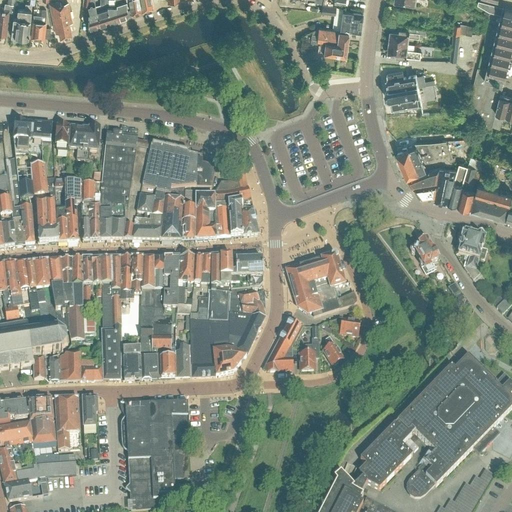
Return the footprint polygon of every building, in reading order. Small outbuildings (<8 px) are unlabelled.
[(13,17),(11,35),(28,36),(31,4),(34,5),(34,0),(29,0),(29,4),(25,3),(24,9),(17,8),(16,17),(13,17)] [(93,0),(82,0),(82,4),(87,5),(90,14),(88,14),(88,28),(98,25),(97,10),(96,11),(95,7),(95,5),(93,1),(93,0)] [(95,6),(95,5),(95,7),(96,11),(97,10),(98,25),(108,22),(107,7),(105,8),(104,5),(104,0),(99,0),(99,4),(95,6)] [(104,0),(104,5),(105,8),(107,7),(108,22),(117,19),(116,4),(114,5),(113,3),(113,0),(104,0)] [(113,0),(113,3),(114,5),(116,4),(117,19),(127,16),(127,1),(126,0),(113,0)] [(126,0),(127,1),(128,1),(129,4),(131,14),(142,11),(139,0),(126,0)] [(152,7),(150,0),(139,0),(142,11),(152,7)] [(503,7),(479,0),(477,5),(489,12),(500,14),(501,15),(502,10),(503,7)] [(60,39),(71,35),(68,23),(71,21),(72,21),(68,3),(59,5),(58,2),(50,4),(56,33),(59,33),(60,39)] [(336,6),(322,4),(321,13),(335,14),(336,6)] [(0,6),(0,33),(6,34),(8,14),(13,15),(13,8),(0,6)] [(44,23),(45,12),(45,9),(42,9),(41,15),(34,15),(31,37),(43,38),(45,23),(44,23)] [(342,10),(340,30),(340,31),(348,32),(360,34),(363,13),(342,10)] [(511,12),(504,11),(489,70),(478,67),(467,115),(484,120),(482,127),(491,130),(496,112),(501,114),(500,116),(505,118),(505,115),(511,116),(511,98),(500,96),(503,83),(500,82),(500,78),(504,79),(505,76),(508,66),(510,66),(511,61),(509,60),(511,49),(511,12)] [(459,35),(459,34),(466,34),(472,35),(474,25),(467,24),(461,23),(460,25),(454,24),(453,34),(459,35)] [(312,30),(311,33),(310,42),(318,43),(317,52),(345,56),(348,32),(340,31),(340,30),(318,27),(312,30)] [(391,31),(390,42),(407,44),(407,37),(419,38),(419,33),(408,32),(408,30),(398,29),(398,32),(391,31)] [(451,48),(458,48),(459,36),(453,35),(451,48)] [(421,52),(413,52),(414,44),(407,44),(390,42),(389,52),(395,53),(395,57),(405,58),(406,56),(420,57),(421,52)] [(434,79),(425,81),(424,74),(417,76),(416,74),(404,76),(403,71),(387,74),(388,79),(386,80),(388,89),(385,92),(386,98),(390,100),(392,109),(422,103),(419,87),(435,84),(434,79)] [(214,93),(205,91),(203,96),(215,100),(216,98),(216,96),(215,94),(214,93)] [(42,167),(41,144),(50,145),(51,128),(34,127),(31,127),(31,126),(24,126),(24,125),(22,125),(16,125),(14,124),(13,141),(15,159),(15,163),(16,168),(30,167),(42,167)] [(57,129),(56,129),(54,148),(57,149),(56,153),(66,154),(66,150),(67,150),(69,131),(68,131),(68,130),(57,129)] [(76,163),(82,163),(83,148),(84,130),(71,129),(70,143),(69,142),(68,152),(77,152),(76,163)] [(99,132),(84,130),(83,148),(82,163),(88,164),(89,153),(98,154),(99,143),(98,143),(99,132)] [(135,153),(135,152),(137,144),(137,139),(106,136),(101,187),(99,206),(98,243),(122,243),(124,228),(125,223),(135,153)] [(398,153),(402,164),(407,178),(414,186),(417,184),(439,181),(440,165),(454,166),(451,158),(452,157),(446,141),(417,143),(417,145),(403,150),(404,151),(398,153)] [(131,243),(160,244),(173,244),(177,203),(164,202),(164,198),(169,199),(184,194),(184,191),(195,190),(196,190),(210,191),(215,169),(201,166),(201,165),(197,164),(197,160),(189,158),(189,155),(152,147),(149,146),(137,144),(135,152),(135,153),(125,223),(124,228),(122,243),(131,243)] [(15,163),(9,164),(5,165),(7,179),(9,188),(10,202),(11,207),(15,250),(26,248),(19,201),(16,168),(15,163)] [(447,201),(457,203),(468,165),(459,163),(454,181),(453,181),(447,201)] [(303,175),(312,172),(310,165),(301,168),(303,175)] [(437,195),(436,199),(447,201),(453,181),(457,168),(440,165),(439,181),(437,195)] [(483,169),(468,165),(457,203),(471,208),(477,190),(478,184),(479,181),(482,172),(483,169)] [(42,168),(42,167),(30,167),(33,196),(46,196),(47,196),(46,182),(44,167),(42,168)] [(471,208),(488,212),(495,188),(492,187),(493,183),(488,182),(490,174),(482,172),(479,181),(478,184),(477,190),(471,208)] [(247,190),(243,175),(236,178),(237,182),(239,192),(247,190)] [(75,208),(81,207),(81,187),(75,186),(75,176),(67,176),(67,185),(66,185),(66,191),(66,193),(58,193),(58,194),(64,194),(64,209),(60,209),(60,214),(60,225),(66,225),(68,245),(78,245),(75,208)] [(60,182),(54,182),(55,191),(66,191),(66,185),(66,178),(60,178),(60,182)] [(7,179),(0,179),(0,251),(15,250),(11,207),(10,202),(9,188),(7,179)] [(54,181),(49,182),(48,182),(51,205),(56,205),(58,246),(68,245),(66,225),(60,225),(60,214),(60,209),(59,204),(56,204),(55,194),(58,194),(58,193),(66,193),(66,191),(55,191),(54,182),(54,181)] [(414,186),(423,197),(437,195),(439,181),(417,184),(414,186)] [(48,247),(58,246),(56,205),(51,205),(48,182),(46,182),(47,196),(46,196),(46,203),(46,205),(48,247)] [(214,195),(214,198),(214,205),(220,205),(226,204),(230,240),(241,239),(240,220),(242,220),(242,217),(240,217),(239,213),(241,213),(253,212),(247,190),(239,192),(237,182),(221,184),(214,194),(214,195)] [(81,207),(81,214),(86,210),(88,210),(87,204),(95,205),(95,187),(93,186),(81,186),(81,187),(81,207)] [(101,187),(98,187),(95,187),(95,205),(87,204),(88,210),(89,224),(89,244),(98,243),(99,206),(101,187)] [(511,193),(495,188),(488,212),(506,218),(510,206),(511,206),(511,193)] [(181,244),(187,244),(195,243),(195,206),(193,206),(193,195),(184,194),(183,204),(181,225),(182,227),(181,244)] [(33,200),(34,200),(34,208),(37,208),(38,248),(48,247),(46,205),(46,203),(46,196),(33,196),(33,200)] [(214,198),(195,199),(195,206),(195,243),(216,242),(218,242),(215,215),(214,205),(214,198)] [(19,201),(26,248),(34,248),(29,201),(29,200),(28,200),(19,201)] [(173,244),(176,244),(181,244),(182,227),(181,225),(183,204),(183,203),(182,203),(179,203),(177,203),(173,244)] [(224,241),(230,240),(226,204),(220,205),(220,210),(221,210),(221,212),(221,215),(222,215),(224,241)] [(220,205),(214,205),(215,215),(218,242),(224,241),(222,215),(221,215),(221,212),(221,210),(220,210),(220,205)] [(258,238),(253,212),(241,213),(239,213),(240,217),(242,217),(242,220),(240,220),(241,239),(258,238)] [(464,271),(472,283),(478,289),(484,283),(481,279),(479,277),(480,277),(475,271),(478,262),(483,264),(486,254),(481,253),(484,241),(464,234),(463,236),(461,236),(457,249),(459,250),(457,256),(464,258),(463,262),(465,262),(463,270),(464,271)] [(410,251),(409,253),(411,256),(416,257),(423,269),(419,271),(423,278),(427,275),(427,276),(433,272),(430,267),(438,262),(432,252),(431,252),(426,244),(424,243),(419,246),(418,248),(419,249),(417,250),(413,249),(410,251)] [(313,320),(327,316),(353,308),(356,305),(356,301),(353,295),(337,302),(334,290),(344,287),(337,263),(337,259),(335,257),(333,257),(330,259),(320,262),(321,263),(286,273),(297,310),(308,316),(311,314),(313,320)] [(230,287),(230,280),(231,264),(231,259),(211,260),(211,289),(210,289),(210,294),(208,293),(209,319),(209,322),(209,324),(228,325),(229,316),(230,294),(229,294),(229,292),(229,287),(230,287)] [(185,333),(190,333),(191,333),(192,319),(192,311),(187,311),(188,302),(187,302),(187,294),(188,294),(187,260),(179,261),(177,318),(186,318),(185,333)] [(202,260),(194,260),(194,286),(193,296),(192,310),(192,311),(192,319),(200,320),(199,297),(200,290),(200,287),(202,260)] [(208,288),(209,279),(209,260),(202,260),(200,287),(200,290),(199,297),(200,320),(209,322),(209,319),(208,293),(208,288)] [(102,384),(109,384),(108,359),(111,359),(111,360),(121,360),(121,340),(121,336),(120,328),(120,294),(119,262),(119,261),(98,262),(99,287),(99,292),(100,293),(101,313),(101,315),(101,333),(102,369),(102,384)] [(141,261),(141,262),(141,292),(153,293),(153,289),(152,261),(141,261)] [(163,261),(152,261),(153,289),(153,293),(152,310),(163,311),(163,289),(163,261)] [(163,311),(176,311),(176,318),(177,318),(179,261),(163,261),(163,289),(163,311)] [(262,261),(246,262),(247,280),(246,280),(247,287),(249,289),(248,289),(249,291),(258,290),(263,286),(262,261)] [(82,310),(80,262),(71,263),(72,293),(73,311),(66,311),(67,317),(68,334),(69,334),(70,342),(83,341),(82,310)] [(82,287),(93,287),(99,287),(98,262),(80,262),(82,310),(91,310),(90,291),(82,292),(82,287)] [(129,323),(130,312),(130,304),(133,304),(134,298),(134,297),(133,294),(132,294),(132,292),(130,292),(131,286),(131,281),(129,281),(130,262),(119,262),(120,294),(120,328),(121,336),(121,340),(129,340),(129,323)] [(141,262),(130,262),(129,281),(131,281),(136,281),(136,286),(131,286),(130,292),(132,292),(132,294),(133,294),(134,297),(134,298),(141,298),(141,292),(141,262)] [(238,287),(230,287),(229,287),(229,292),(249,291),(248,289),(249,289),(247,287),(246,280),(247,280),(246,262),(235,262),(235,264),(231,264),(230,280),(232,280),(232,281),(236,280),(238,280),(238,287)] [(71,263),(59,264),(63,306),(65,332),(68,334),(67,317),(66,311),(73,311),(72,293),(71,263)] [(59,264),(46,265),(50,292),(54,311),(56,327),(58,327),(65,332),(63,306),(59,264)] [(46,265),(32,266),(35,292),(36,298),(38,308),(39,314),(41,330),(56,327),(54,311),(50,292),(46,265)] [(24,266),(15,267),(19,294),(22,306),(25,324),(31,323),(32,323),(24,266)] [(33,309),(38,308),(36,298),(35,292),(32,266),(24,266),(32,323),(31,323),(32,331),(41,330),(39,314),(33,315),(33,309)] [(3,267),(0,267),(0,315),(1,320),(2,327),(18,325),(16,311),(13,312),(9,293),(7,294),(3,267)] [(18,325),(25,324),(22,306),(19,294),(15,267),(3,267),(7,294),(9,293),(13,312),(16,311),(18,325)] [(249,291),(229,292),(229,294),(230,294),(229,316),(242,317),(242,316),(253,318),(265,318),(265,317),(263,312),(265,311),(263,293),(252,295),(249,291)] [(141,298),(140,330),(152,330),(152,340),(171,340),(171,328),(175,328),(176,318),(176,311),(163,311),(152,310),(153,293),(141,292),(141,298)] [(465,303),(466,302),(462,296),(455,301),(450,312),(459,316),(465,303)] [(498,298),(491,306),(496,311),(503,303),(498,298)] [(496,311),(502,317),(511,308),(505,301),(503,303),(496,311)] [(465,323),(471,310),(472,310),(466,302),(465,303),(459,316),(458,320),(457,320),(452,330),(460,334),(465,323)] [(190,381),(215,379),(212,352),(227,351),(232,352),(245,359),(246,359),(265,319),(265,318),(253,318),(242,316),(242,317),(229,316),(228,325),(209,324),(209,322),(200,320),(192,319),(191,333),(190,346),(193,347),(192,349),(190,381)] [(290,322),(278,343),(291,350),(303,329),(290,322)] [(341,322),(329,326),(329,328),(340,330),(339,337),(357,340),(359,326),(347,324),(347,322),(341,322)] [(326,326),(317,329),(318,330),(330,337),(331,331),(328,331),(326,326)] [(33,382),(43,382),(42,363),(32,364),(31,358),(60,353),(65,346),(64,338),(57,333),(28,337),(26,327),(0,331),(0,372),(32,367),(33,382)] [(140,330),(140,340),(152,340),(152,330),(140,330)] [(318,361),(318,346),(318,342),(317,330),(312,330),(312,342),(311,342),(311,347),(305,348),(305,356),(299,356),(299,363),(300,363),(300,374),(314,373),(313,366),(315,366),(315,361),(318,361)] [(141,383),(149,382),(151,382),(160,381),(160,357),(152,356),(152,340),(140,340),(140,352),(140,368),(141,383)] [(160,381),(175,381),(176,354),(174,354),(174,351),(171,352),(171,340),(170,340),(152,340),(152,356),(160,357),(160,381)] [(324,343),(329,349),(322,353),(332,369),(343,362),(333,347),(329,340),(324,343)] [(278,343),(263,372),(266,373),(266,375),(278,374),(292,374),(292,361),(291,361),(291,350),(278,343)] [(180,381),(190,381),(192,349),(190,349),(180,348),(180,354),(180,361),(180,365),(180,381)] [(215,379),(233,376),(245,359),(232,352),(227,351),(212,352),(215,379)] [(124,383),(141,383),(140,368),(140,352),(123,353),(124,383)] [(80,356),(69,356),(60,357),(60,361),(60,385),(80,384),(80,360),(80,356)] [(354,511),(358,505),(362,497),(360,496),(365,486),(378,493),(412,459),(401,449),(414,436),(434,455),(418,472),(419,474),(410,484),(407,488),(407,493),(410,498),(415,501),(420,501),(424,498),(434,488),(436,489),(472,451),(478,457),(492,442),(486,437),(511,410),(511,401),(509,399),(511,396),(511,388),(508,385),(510,383),(508,381),(509,381),(503,375),(494,385),(467,358),(460,365),(457,362),(360,463),(366,469),(359,476),(363,479),(350,491),(336,484),(321,511),(354,511)] [(111,359),(108,359),(109,384),(121,383),(121,360),(111,360),(111,359)] [(88,384),(93,384),(93,369),(96,368),(95,360),(88,360),(88,384)] [(60,385),(60,361),(46,362),(48,381),(48,386),(60,385)] [(93,384),(102,384),(102,369),(96,369),(96,368),(93,369),(93,384)] [(70,452),(69,440),(69,436),(79,435),(78,401),(54,402),(56,436),(57,453),(70,452)] [(96,401),(82,401),(84,452),(88,452),(88,464),(98,464),(97,440),(95,440),(94,416),(97,416),(96,401)] [(28,426),(31,447),(32,446),(44,445),(44,451),(55,450),(50,402),(28,403),(30,425),(28,426)] [(0,429),(10,428),(9,422),(14,422),(14,423),(27,422),(25,404),(0,406),(0,429)] [(127,454),(129,511),(153,511),(175,510),(174,483),(189,482),(186,405),(126,407),(126,419),(127,454)] [(0,454),(31,447),(28,426),(10,428),(0,429),(0,454)] [(31,447),(0,454),(0,465),(12,462),(33,458),(32,446),(31,447)] [(33,461),(34,468),(46,467),(63,466),(75,465),(75,457),(58,459),(58,457),(33,460),(34,461),(33,461)] [(0,465),(0,470),(2,477),(15,475),(33,472),(32,468),(34,468),(33,461),(25,463),(26,470),(21,471),(20,466),(13,467),(12,462),(11,462),(0,465)] [(15,475),(2,477),(4,486),(17,484),(48,479),(76,478),(75,465),(63,466),(46,467),(34,468),(32,468),(33,472),(15,475)] [(440,509),(437,511),(471,511),(493,477),(485,472),(479,481),(475,479),(469,488),(465,486),(453,505),(449,502),(444,511),(440,509)] [(40,487),(42,498),(48,496),(45,481),(45,480),(37,482),(38,487),(40,487)] [(31,500),(28,483),(4,487),(8,504),(31,500)] [(389,511),(366,500),(359,511),(389,511)]
